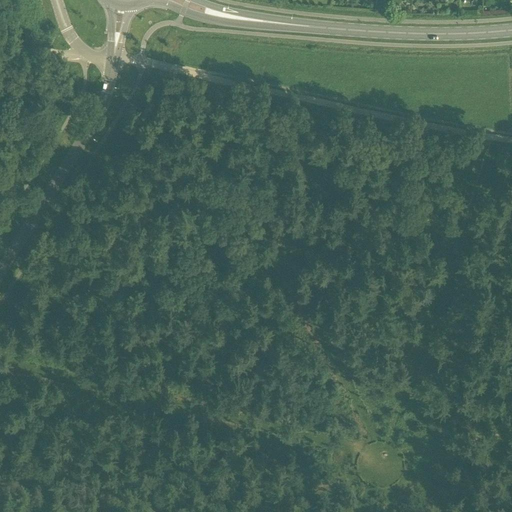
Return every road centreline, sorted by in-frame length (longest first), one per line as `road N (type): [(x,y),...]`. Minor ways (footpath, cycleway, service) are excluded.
road 1 (track): [(157,511),(147,439),(157,397),(179,342),(240,271),(316,229),(369,219),(445,222),(511,253)]
road 2 (track): [(140,63),(488,137)]
road 3 (primary): [(176,0),(218,14),(361,31),(511,30)]
road 4 (unclassified): [(0,272),(100,111),(113,59)]
